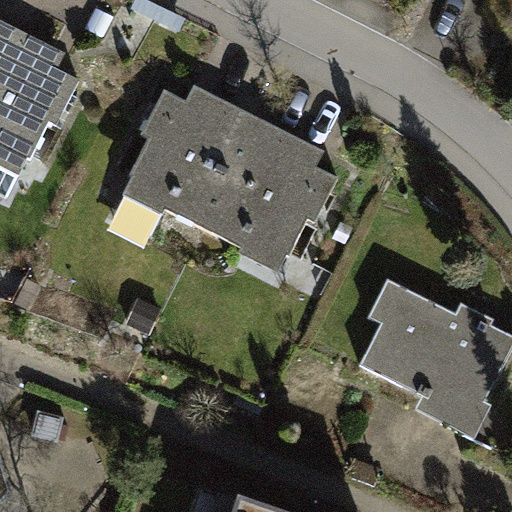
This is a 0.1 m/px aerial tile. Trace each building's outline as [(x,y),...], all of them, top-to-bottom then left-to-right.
[(65,55),(0,23),(0,178),(4,180),(65,55)] [(164,87),(112,201),(194,235),(243,124),(164,87)] [(321,158),(243,124),(194,235),(272,269),(321,158)] [(511,370),(511,335),(376,281),(336,379),(484,439),(511,370)] [(0,511),(50,511),(62,490),(4,475),(0,457),(0,511)] [(266,511),(216,495),(210,511),(266,511)]
